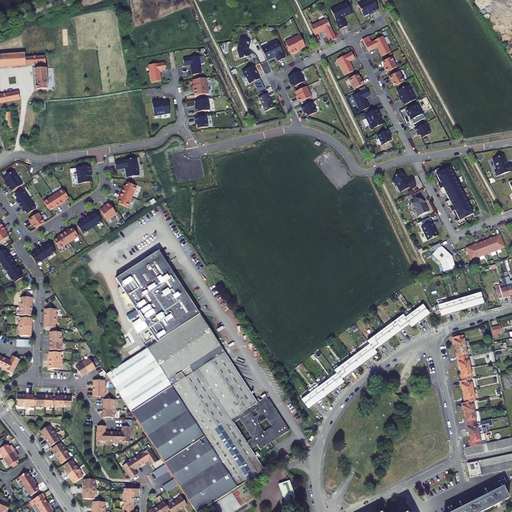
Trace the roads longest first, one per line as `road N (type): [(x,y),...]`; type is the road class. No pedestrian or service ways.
road 1 (residential): [(355,511),(459,461),(431,335)]
road 2 (residential): [(321,511),(316,462),(334,411),(431,335)]
road 3 (residential): [(413,158),(454,236),(511,214)]
road 4 (residential): [(353,39),(278,80),(296,129)]
road 5 (residential): [(296,129),(337,144),(364,172),(413,158)]
road 6 (residential): [(353,39),(413,158)]
road 7 (residential): [(180,128),(193,151),(296,129)]
road 8 (residential): [(28,238),(97,193),(98,151)]
